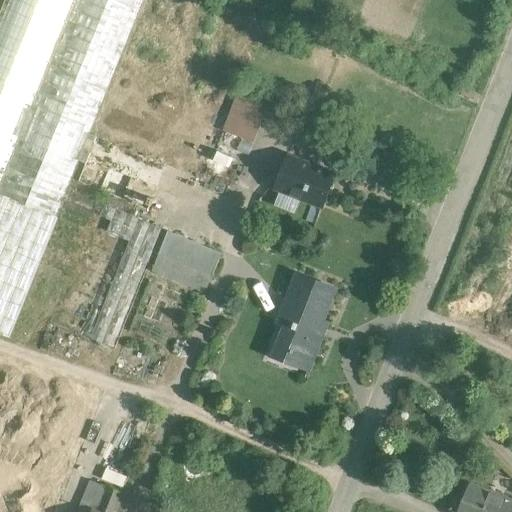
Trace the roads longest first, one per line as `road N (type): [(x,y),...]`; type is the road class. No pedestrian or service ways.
road 1 (residential): [(339,511),(511,75)]
road 2 (track): [(355,472),(0,346)]
